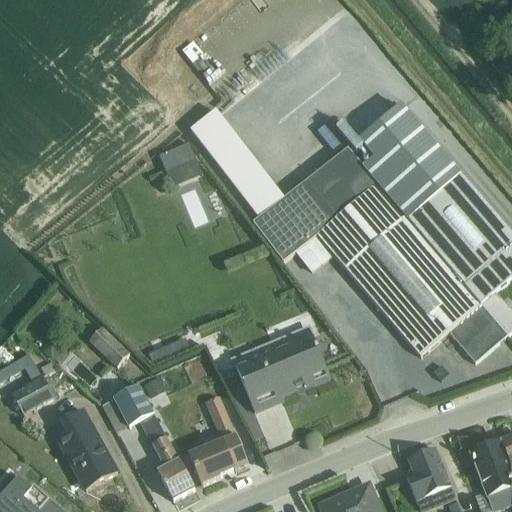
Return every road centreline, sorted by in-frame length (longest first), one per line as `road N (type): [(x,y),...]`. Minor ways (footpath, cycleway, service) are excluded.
road 1 (tertiary): [(228,511),(511,403)]
road 2 (unclassified): [(415,0),(511,112)]
